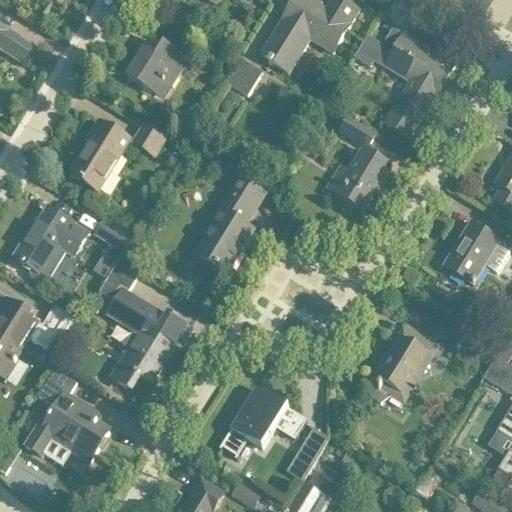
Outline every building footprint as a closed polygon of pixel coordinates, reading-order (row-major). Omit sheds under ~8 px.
[(202,0),(217,9),(222,0),(202,0)] [(314,3),(309,0),(298,0),(283,24),(284,24),(263,57),(270,62),(268,65),(272,68),(273,67),(288,76),(311,41),(334,56),(351,30),(350,29),(359,15),(335,0),(334,0),(326,14),(319,10),(317,13),(311,9),(314,3)] [(0,52),(22,66),(31,50),(0,30),(0,52)] [(395,55),(368,39),(355,61),(371,71),(377,61),(388,68),(389,67),(411,80),(384,126),(409,142),(437,97),(437,98),(455,69),(405,38),(395,55)] [(187,62),(165,48),(157,60),(145,53),(127,81),(162,103),(187,62)] [(240,70),(228,88),(248,101),(263,76),(237,60),(233,66),(240,70)] [(341,135),(368,152),(377,138),(349,121),(341,135)] [(96,140),(71,179),(97,195),(129,144),(100,126),(92,138),(96,140)] [(144,129),(131,149),(155,164),(167,144),(144,129)] [(202,141),(198,153),(213,158),(217,145),(202,141)] [(384,173),(387,168),(363,154),(350,175),(339,175),(332,187),(338,197),(337,198),(364,215),(379,191),(388,175),(384,173)] [(511,161),(496,188),(502,192),(494,204),(511,215),(511,161)] [(225,277),(227,278),(253,234),(245,229),(264,197),(241,183),(221,216),(223,217),(197,260),(199,261),(190,276),(216,292),(225,277)] [(86,237),(48,213),(33,238),(31,237),(23,248),(19,248),(14,256),(16,260),(15,262),(22,266),(21,267),(25,269),(25,268),(33,273),(30,277),(32,281),(43,289),(48,288),(60,268),(52,263),(60,249),(73,258),(86,237)] [(299,218),(288,222),(292,234),(303,229),(299,218)] [(104,224),(95,240),(115,253),(105,270),(112,274),(132,242),(104,224)] [(500,245),(471,227),(445,270),(474,288),(485,269),(498,277),(510,257),(505,254),(507,251),(500,246),(500,245)] [(120,290),(125,293),(129,295),(141,277),(120,264),(108,282),(120,290)] [(111,305),(120,290),(108,282),(99,297),(111,305)] [(112,382),(129,393),(137,380),(139,381),(140,380),(151,387),(169,358),(167,356),(172,348),(179,353),(192,333),(168,318),(165,322),(122,295),(110,315),(144,337),(112,382)] [(0,378),(7,382),(18,365),(16,364),(16,363),(29,342),(39,326),(29,321),(31,318),(13,307),(4,320),(6,321),(0,329),(0,378)] [(39,326),(29,342),(56,359),(65,345),(68,346),(81,326),(55,310),(43,329),(39,326)] [(372,401),(395,416),(438,348),(408,329),(372,386),(379,390),(372,401)] [(476,352),(463,360),(471,371),(483,363),(476,352)] [(511,399),(511,371),(509,369),(495,361),(482,383),(511,401),(511,399)] [(49,415),(26,450),(42,460),(55,439),(74,451),(72,454),(91,466),(110,436),(98,428),(98,427),(93,424),(97,418),(69,401),(78,387),(57,374),(39,402),(55,413),(53,417),(49,415)] [(237,463),(248,445),(263,454),(277,433),(295,444),(308,424),(289,413),(289,412),(257,393),(231,434),(232,434),(220,453),(222,454),(223,451),(224,452),(237,460),(235,462),(237,463)] [(510,485),(511,486),(511,406),(494,435),(511,446),(511,449),(497,473),(511,483),(510,485)] [(308,442),(303,450),(305,457),(316,464),(323,452),(308,442)] [(0,460),(0,470),(6,474),(10,467),(0,460)] [(211,511),(222,496),(201,483),(190,502),(193,504),(187,511),(211,511)] [(305,485),(288,511),(314,511),(324,497),(305,485)] [(504,511),(480,497),(473,507),(481,511),(504,511)]
